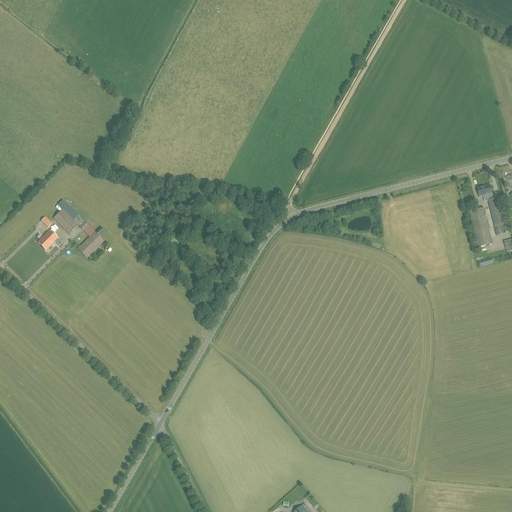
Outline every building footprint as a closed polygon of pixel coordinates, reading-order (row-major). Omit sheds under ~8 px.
[(490,185),(477,188),(480,197),(483,196),(485,202),(488,201),(493,199),(490,185)] [(496,198),(493,199),(488,201),(495,226),(494,227),(497,236),(506,234),(496,198)] [(58,205),(62,210),(54,219),(69,234),(75,228),(78,225),(83,230),(88,225),(63,200),(58,205)] [(493,231),(487,207),(469,212),(478,248),(498,243),(495,231),(493,231)] [(46,251),(58,239),(49,230),(37,242),(46,251)] [(94,233),(78,249),(87,258),(103,242),(94,233)]
